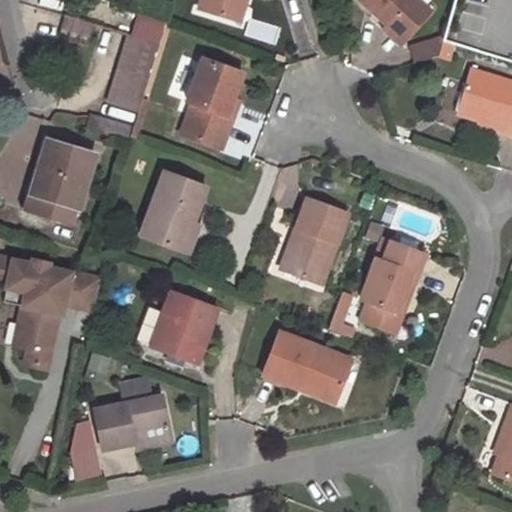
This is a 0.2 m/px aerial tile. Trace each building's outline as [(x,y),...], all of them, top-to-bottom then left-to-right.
[(237,0),(200,0),(198,8),(233,18),(237,0)] [(238,20),(243,0),(237,0),(233,18),(238,20)] [(359,0),(386,24),(389,21),(406,36),(428,12),(422,6),(415,0),(359,0)] [(93,25),(63,16),(59,30),(88,39),(93,25)] [(140,18),(134,37),(158,45),(164,26),(140,18)] [(389,21),(386,24),(382,28),(399,43),(406,36),(389,21)] [(141,99),(158,45),(134,37),(125,35),(105,103),(137,113),(141,99)] [(437,56),(441,41),(436,39),(407,48),(411,64),(437,56)] [(220,148),(231,118),(225,116),(230,101),(239,74),(199,59),(185,100),(191,103),(179,133),(220,148)] [(511,128),(511,84),(467,70),(455,111),(495,124),(493,128),(510,133),(511,128)] [(141,99),(137,113),(130,137),(136,139),(147,101),(141,99)] [(225,116),(231,118),(236,102),(230,101),(225,116)] [(46,143),(41,159),(44,161),(34,192),(24,189),(19,208),(69,223),(90,156),(46,143)] [(44,161),(41,159),(34,158),(24,189),(34,192),(44,161)] [(139,235),(177,249),(186,223),(190,224),(203,189),(162,173),(139,235)] [(306,199),(295,227),(301,230),(286,271),(319,283),(345,214),(306,199)] [(186,223),(177,249),(187,253),(196,226),(190,224),(186,223)] [(301,230),(295,227),(280,269),(286,271),(301,230)] [(384,253),(388,242),(381,240),(377,251),(384,253)] [(421,255),(388,242),(384,253),(382,261),(374,258),(360,298),(366,301),(359,319),(382,328),(388,311),(399,315),(406,298),(400,295),(407,274),(413,276),(421,255)] [(382,261),(384,253),(377,251),(374,258),(382,261)] [(92,312),(99,280),(0,258),(0,281),(6,283),(2,303),(21,307),(17,325),(24,327),(19,348),(26,350),(23,364),(46,369),(58,314),(61,315),(63,306),(92,312)] [(406,298),(413,276),(407,274),(400,295),(406,298)] [(194,363),(214,309),(169,293),(150,346),(194,363)] [(393,332),(399,315),(388,311),(382,328),(393,332)] [(24,327),(17,325),(12,346),(19,348),(24,327)] [(298,383),(335,397),(349,360),(277,333),(260,375),(296,389),(298,383)] [(124,404),(148,399),(144,380),(120,386),(124,404)] [(333,403),(335,397),(298,383),(296,389),(333,403)] [(131,441),(167,433),(159,397),(148,399),(124,404),(92,411),(100,448),(131,441)] [(511,404),(494,448),(500,450),(491,473),(511,480),(511,404)] [(71,482),(98,477),(85,420),(72,423),(65,452),(71,482)] [(168,441),(167,433),(131,441),(132,448),(168,441)]
